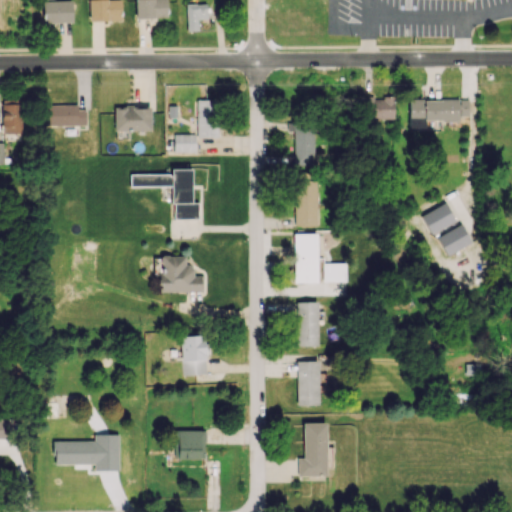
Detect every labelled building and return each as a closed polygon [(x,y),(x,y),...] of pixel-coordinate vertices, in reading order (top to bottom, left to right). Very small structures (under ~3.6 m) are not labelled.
[(71,22),(70,0),(68,0),(42,1),(42,23),(71,22)] [(120,20),(119,0),(87,0),(88,21),(120,20)] [(134,0),(135,18),(166,17),(165,0),(134,0)] [(186,31),(197,31),(197,19),(206,19),(205,3),(185,4),(186,31)] [(393,97),(364,98),(365,119),(393,118),(393,97)] [(19,133),(19,99),(1,99),(2,133),(19,133)] [(195,100),(196,138),(217,137),(215,99),(195,100)] [(408,99),(408,128),(424,128),(424,121),(458,121),(458,117),(468,117),(468,99),(408,99)] [(85,125),(85,109),(77,109),(77,104),(42,105),(42,126),(85,125)] [(150,130),(149,107),(113,108),(114,131),(150,130)] [(293,166),(313,165),(312,121),(287,122),(287,131),(293,131),(293,166)] [(194,134),(173,134),(173,152),(194,152),(194,134)] [(129,174),(129,186),(172,186),(171,219),(197,219),(197,202),(190,202),(191,169),(170,169),(170,174),(129,174)] [(292,226),(314,226),(315,180),(293,180),(292,226)] [(454,221),(444,203),(419,216),(429,234),(454,221)] [(469,245),(462,225),(436,235),(443,254),(469,245)] [(316,282),(315,233),(292,233),(293,283),(316,282)] [(183,255),(158,256),(159,292),(200,291),(200,275),(192,276),(192,265),(183,266),(183,255)] [(345,262),(323,263),(323,281),(345,281),(345,262)] [(316,301),(295,302),(295,346),(317,345),(316,301)] [(203,335),(180,336),(180,375),(204,374),(203,335)] [(318,404),(317,361),(295,361),(296,405),(318,404)] [(0,438),(11,439),(12,420),(0,419),(0,438)] [(325,422),(301,422),(302,458),(296,458),(296,475),(325,475),(325,422)] [(204,458),(203,429),(172,430),(173,459),(204,458)]
